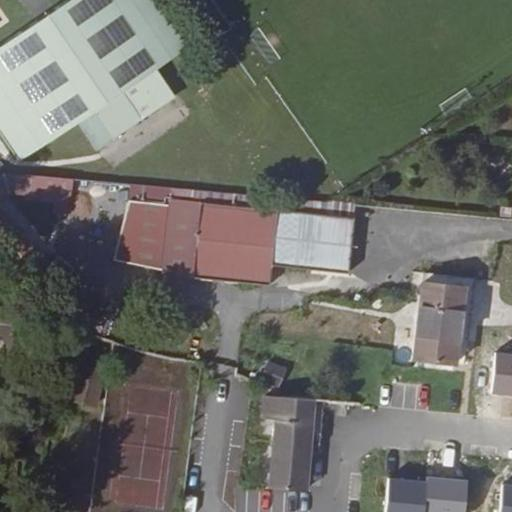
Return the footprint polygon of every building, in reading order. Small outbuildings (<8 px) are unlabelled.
[(197,37),(171,0),(70,0),(50,15),(0,48),(0,106),(31,150),(80,116),(155,65),(197,37)] [(99,142),(174,91),(155,65),(80,116),(99,142)] [(0,194),(56,199),(57,181),(0,176),(0,194)] [(358,225),(358,208),(332,205),(170,190),(169,204),(127,200),(120,276),(200,285),(208,209),(358,225)] [(354,279),(360,225),(358,225),(208,209),(200,285),(274,293),(277,272),(354,279)] [(419,365),(461,369),(468,293),(428,288),(425,310),(419,365)] [(264,378),(283,384),(288,368),(268,363),(264,378)] [(96,408),(106,375),(83,368),(73,401),(96,408)] [(274,489),(310,493),(320,401),(283,397),(270,396),(268,418),(281,419),(274,489)]
